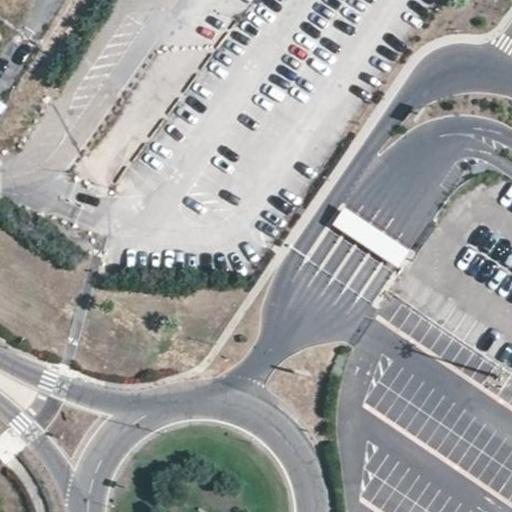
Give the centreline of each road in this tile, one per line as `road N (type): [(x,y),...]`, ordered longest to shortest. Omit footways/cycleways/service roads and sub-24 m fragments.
road 1 (tertiary): [(511,138),(453,123),(417,140),(395,199),(328,299),(272,343),(233,404)]
road 2 (secondary): [(150,411),(0,360)]
road 3 (secondary): [(316,511),(312,480),(294,446),(267,420),(233,404)]
road 4 (secondary): [(0,403),(64,470),(86,510)]
road 5 (secondary): [(150,411),(104,452),(86,510)]
